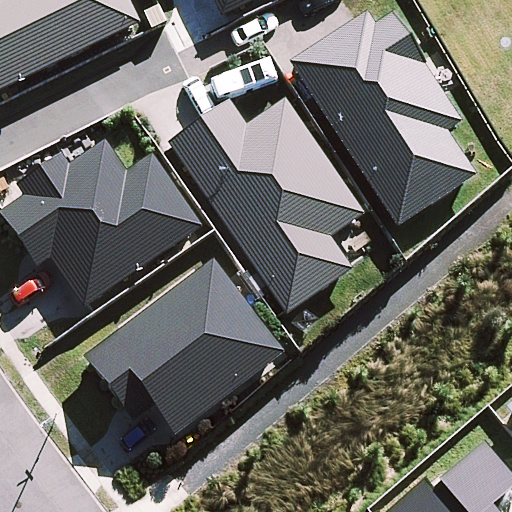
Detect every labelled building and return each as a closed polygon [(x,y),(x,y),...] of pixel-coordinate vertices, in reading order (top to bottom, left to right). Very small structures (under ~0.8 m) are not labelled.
[(0,0),(0,96),(139,29),(125,0),(4,0),(1,1),(0,0)] [(208,0),(218,21),(263,0),(208,0)] [(444,136),(459,126),(381,6),(287,67),(395,232),(474,181),(444,136)] [(329,241),(362,218),(282,102),(244,129),(227,105),(165,149),(284,321),(352,274),(329,241)] [(99,139),(0,206),(0,218),(35,271),(47,263),(82,314),(201,232),(149,158),(124,175),(99,139)] [(82,361),(133,427),(151,414),(172,442),(282,358),(211,263),(82,361)] [(511,408),(502,417),(511,428),(511,408)] [(497,511),(511,500),(511,483),(480,445),(399,511),(497,511)]
